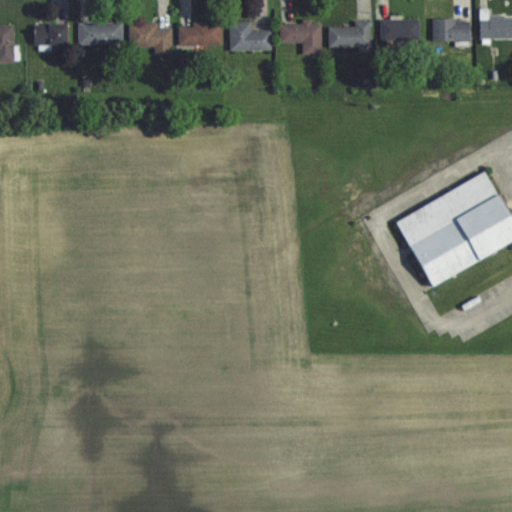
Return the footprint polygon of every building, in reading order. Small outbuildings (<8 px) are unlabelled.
[(488,8),(480,8),(480,37),(511,37),(511,16),(488,16),(488,8)] [(381,38),(420,38),(420,16),(381,16),(381,38)] [(433,40),(471,40),(471,18),(433,18),(433,40)] [(370,45),(370,19),(355,19),(355,25),(329,25),(329,45),(370,45)] [(179,25),(179,44),(223,44),(223,20),(193,20),(193,25),(179,25)] [(230,50),(271,50),(271,29),(251,29),(251,20),(230,20),(230,50)] [(78,43),(123,43),(123,22),(78,22),(78,43)] [(158,22),(130,22),(130,45),(155,45),(155,53),(172,53),(172,27),(158,27),(158,22)] [(322,22),(280,22),(280,41),(303,41),(303,53),(322,53),(322,22)] [(14,24),(0,23),(0,62),(14,62),(14,24)] [(68,44),(68,23),(34,23),(34,44),(68,44)] [(398,216),(430,284),(511,244),(511,215),(491,171),(398,216)]
